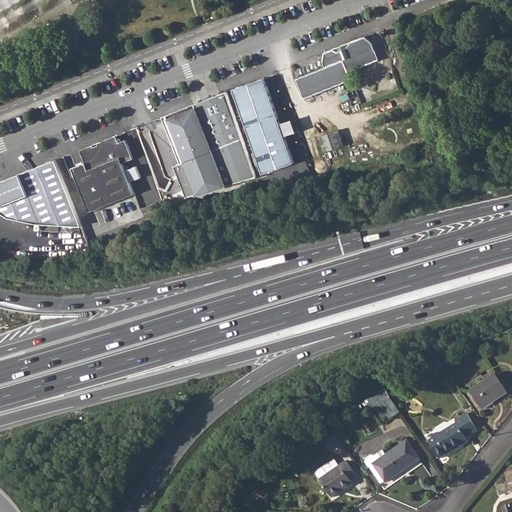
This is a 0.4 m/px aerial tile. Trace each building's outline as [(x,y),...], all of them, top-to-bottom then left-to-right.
[(296,78),(304,98),(351,81),(348,72),(378,61),(371,42),(362,35),(324,50),(323,60),(326,66),(296,78)] [(294,158),(264,76),(232,88),(263,170),(294,158)] [(255,173),(225,90),(165,114),(182,159),(178,161),(172,163),(184,196),(255,173)] [(182,159),(165,114),(161,116),(178,161),(182,159)] [(324,149),(342,144),(338,129),(320,134),(324,149)] [(71,166),(89,209),(134,191),(124,163),(130,160),(121,137),(116,139),(114,134),(79,148),(85,160),(71,166)] [(32,221),(82,224),(53,158),(0,179),(0,212),(5,216),(32,221)] [(472,390),(484,408),(509,391),(496,373),(472,390)] [(402,411),(392,395),(382,402),(383,404),(390,415),(392,418),(402,411)] [(390,415),(383,404),(375,409),(382,420),(390,415)] [(458,422),(436,436),(429,440),(441,458),(464,443),(461,440),(467,436),(474,431),(468,422),(472,418),(467,411),(456,419),(458,422)] [(479,428),(472,418),(468,422),(474,431),(479,428)] [(312,447),(316,454),(326,447),(322,440),(312,447)] [(376,463),(387,481),(421,460),(409,442),(389,455),(376,463)] [(387,481),(376,463),(389,455),(386,450),(377,455),(373,454),(368,457),(368,461),(383,484),(387,481)] [(272,463),(275,468),(287,461),(284,456),(272,463)] [(337,458),(317,472),(321,479),(341,465),(337,458)] [(321,479),(333,496),(354,482),(352,479),(358,475),(348,460),(341,465),(321,479)] [(248,475),(251,484),(262,479),(257,469),(248,475)]
